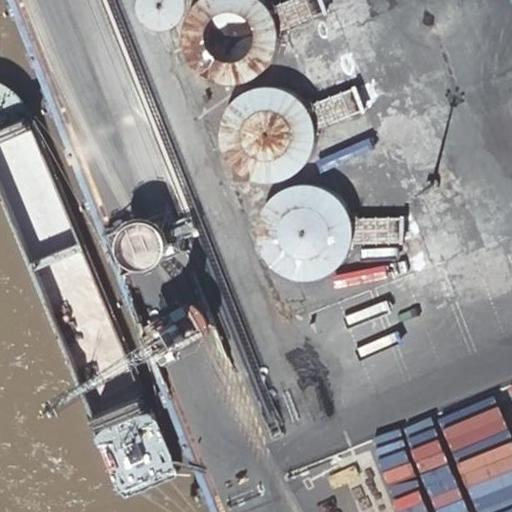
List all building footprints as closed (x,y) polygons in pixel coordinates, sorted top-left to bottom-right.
[(280,34),(282,21),(332,2),(330,0),(192,0),(189,9),(187,22),(189,36),(195,48),(204,58),(215,65),(229,68),(242,68),(255,64),(266,57),(275,46),(280,34)] [(506,58),(511,54),(511,35),(507,25),(493,32),(506,58)] [(316,133),(318,119),(367,101),(358,76),(310,94),(301,83),(289,77),(276,73),(262,73),(250,78),(239,85),(230,96),(225,108),(223,121),(225,134),(231,147),(240,157),(251,164),(265,167),(278,167),(291,163),(302,156),(311,145),(316,133)] [(403,200),(394,174),(346,192),(340,185),(323,174),(303,171),(284,177),(269,190),(260,208),(259,228),(267,246),(282,260),(301,266),(321,264),(338,254),(350,238),(354,218),(403,200)] [(313,315),(366,469),(396,458),(347,316),(405,296),(401,285),(313,315)] [(219,368),(186,387),(206,421),(239,401),(219,368)] [(302,511),(303,511),(330,506),(327,493),(300,499),(302,511)]
